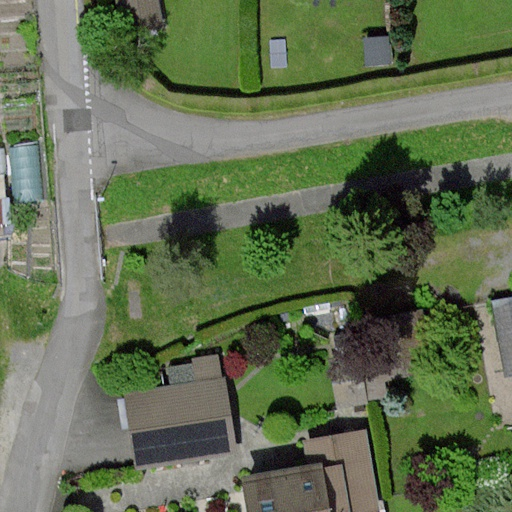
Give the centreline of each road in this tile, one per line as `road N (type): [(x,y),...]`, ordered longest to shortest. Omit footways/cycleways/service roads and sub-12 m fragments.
road 1 (residential): [(71,130),(205,143),(511,92)]
road 2 (unclassified): [(71,130),(82,300),(23,511)]
road 3 (unclassified): [(60,0),(71,130)]
